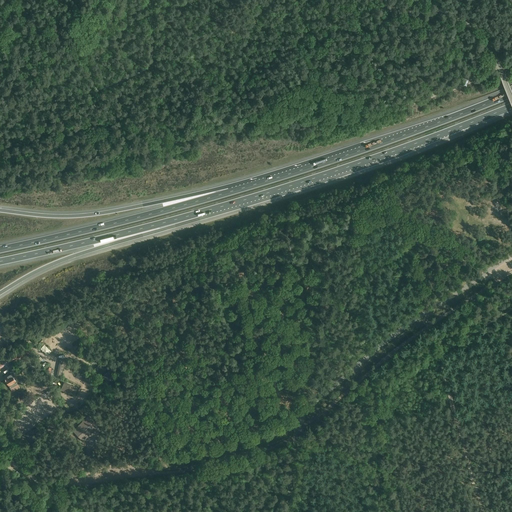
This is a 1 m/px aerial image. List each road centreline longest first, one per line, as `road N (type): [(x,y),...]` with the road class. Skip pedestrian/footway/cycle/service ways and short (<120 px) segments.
road 1 (unclassified): [(287,511),(295,434),(308,407),(406,324),(511,256)]
road 2 (motorway): [(197,213),(511,106)]
road 3 (motorway): [(511,93),(228,192)]
road 4 (motorway): [(228,192),(0,249)]
road 5 (motorway): [(228,192),(87,214),(0,209)]
road 6 (motorway): [(0,294),(59,262),(197,213)]
road 7 (motorway): [(0,261),(197,213)]
road 8 (unclassified): [(511,97),(489,44),(462,17),(408,14),(369,0)]
road 9 (track): [(19,469),(65,484),(159,474)]
road 10 (track): [(295,440),(232,463),(159,474)]
road 11 (track): [(369,372),(386,511)]
